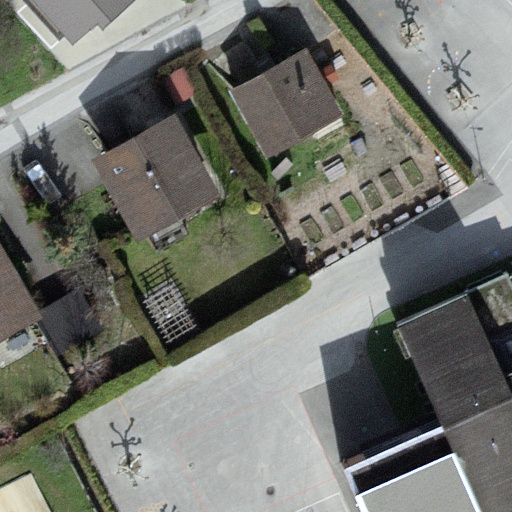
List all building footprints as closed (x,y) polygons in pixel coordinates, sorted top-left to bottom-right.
[(40,0),(72,36),(99,14),(105,21),(129,0),(40,0)] [(302,52),(231,85),(270,159),(341,119),(302,52)] [(179,114),(95,161),(138,235),(225,192),(179,114)] [(0,339),(43,312),(0,245),(0,339)] [(511,511),(511,272),(399,324),(439,419),(346,460),(366,511),(511,511)]
